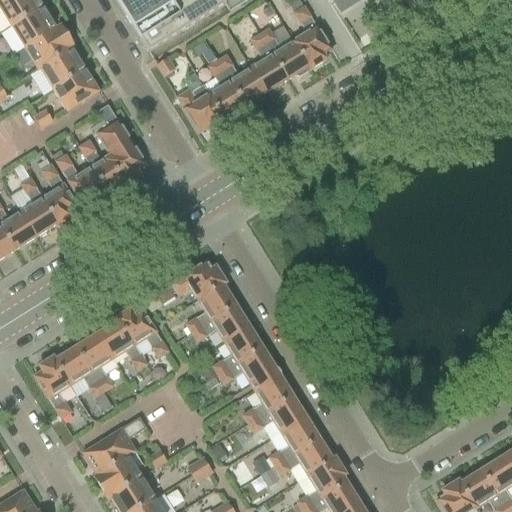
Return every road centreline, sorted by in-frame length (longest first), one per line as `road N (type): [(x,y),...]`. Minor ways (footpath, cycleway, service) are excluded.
road 1 (secondary): [(206,201),(511,10)]
road 2 (residential): [(206,201),(386,488)]
road 3 (secondary): [(0,330),(206,201)]
road 4 (residential): [(206,201),(81,0)]
road 5 (residential): [(386,488),(511,409)]
road 6 (residential): [(0,393),(74,511)]
